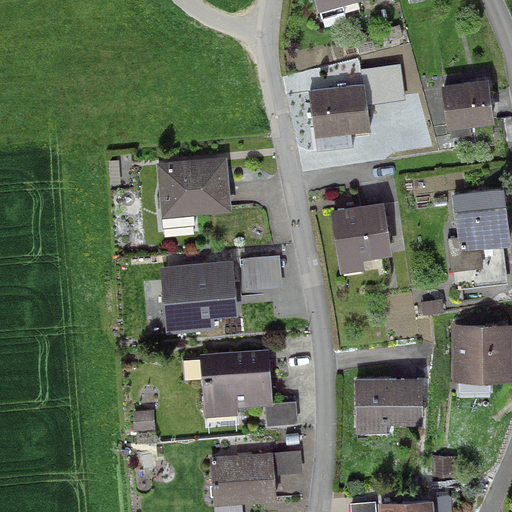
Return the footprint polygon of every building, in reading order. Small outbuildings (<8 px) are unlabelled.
[(494,118),(489,80),(449,86),(454,123),(494,118)] [(364,86),(315,92),(320,130),(369,124),(364,86)] [(229,207),(225,159),(161,164),(165,212),(229,207)] [(509,239),(503,190),(458,195),(465,245),(509,239)] [(390,249),(383,204),(338,211),(347,266),(364,264),(362,253),(390,249)] [(280,254),(244,257),(247,289),(283,286),(280,254)] [(236,310),(232,262),(167,267),(172,327),(213,324),(212,312),(236,310)] [(423,299),(425,314),(446,311),(444,296),(423,299)] [(511,326),(458,325),(458,375),(511,376),(511,326)] [(270,400),(267,351),(207,355),(210,412),(237,411),(236,402),(270,400)] [(422,420),(422,380),(362,381),(362,428),(383,428),(383,420),(422,420)] [(274,497),(271,455),(214,458),(217,501),(274,497)] [(433,511),(432,501),(383,505),(383,511),(433,511)]
